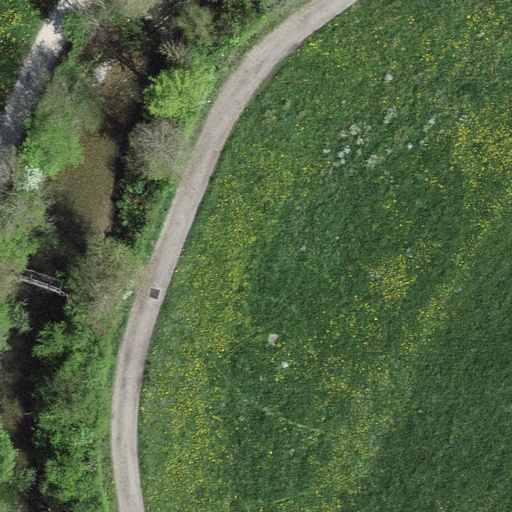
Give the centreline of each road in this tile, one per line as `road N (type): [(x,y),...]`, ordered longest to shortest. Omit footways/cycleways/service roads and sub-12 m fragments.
road 1 (track): [(340,0),(255,60),(189,175),(144,308),(116,432),(131,511)]
road 2 (track): [(0,155),(26,82),(79,0)]
